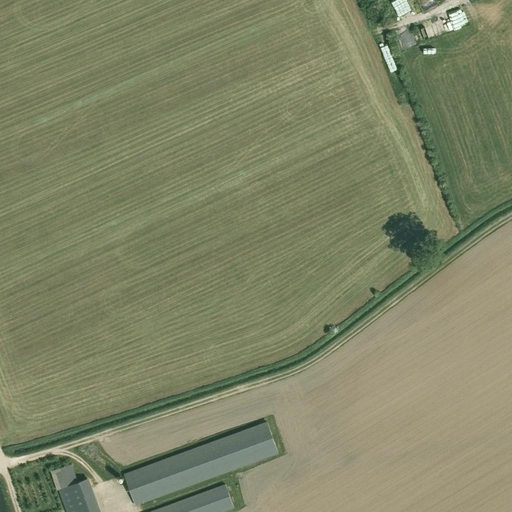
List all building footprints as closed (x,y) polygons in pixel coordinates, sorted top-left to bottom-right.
[(436,0),(425,5),(429,13),(442,7),(438,0),(436,0)] [(434,21),(425,25),(429,37),(439,34),(434,21)] [(135,506),(279,453),(267,421),(124,473),(135,506)] [(51,471),(58,490),(78,482),(72,464),(51,471)] [(78,482),(58,490),(66,511),(100,511),(101,511),(89,478),(78,482)] [(221,511),(234,507),(226,484),(148,511),(221,511)]
